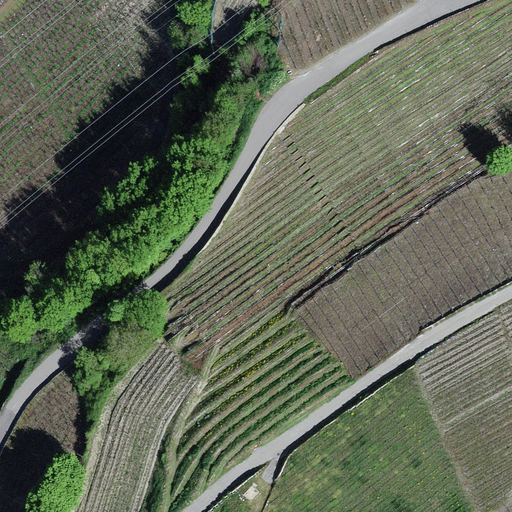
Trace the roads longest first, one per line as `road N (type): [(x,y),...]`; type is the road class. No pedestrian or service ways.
road 1 (unclassified): [(437,0),(300,89),(177,263),(53,365),(0,435)]
road 2 (unclassified): [(196,511),(270,445),(511,286)]
